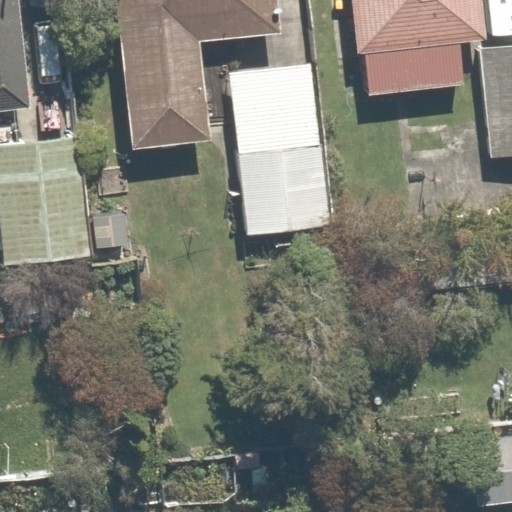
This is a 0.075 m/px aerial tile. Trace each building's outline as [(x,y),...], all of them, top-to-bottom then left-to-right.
[(256,53),(254,0),(90,0),(97,176),(189,172),(185,56),(256,53)] [(322,0),(322,73),(337,73),(337,117),(441,118),(441,81),(459,81),(459,0),(322,0)] [(511,85),(445,85),(445,175),(511,175),(511,85)] [(286,92),(213,98),(226,256),(300,250),(286,92)] [(55,161),(0,163),(0,286),(61,283),(55,161)] [(511,511),(511,456),(438,458),(439,511),(511,511)]
